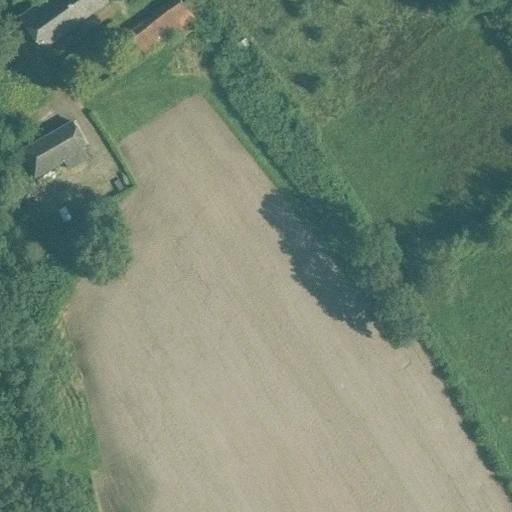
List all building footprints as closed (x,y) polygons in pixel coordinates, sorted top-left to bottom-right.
[(107,0),(42,0),(19,17),(41,48),(107,0)] [(183,0),(166,0),(131,26),(142,42),(189,8),(183,0)] [(242,53),(251,47),(245,37),(235,43),(242,53)] [(86,148),(71,121),(22,149),(35,177),(86,148)] [(86,403),(94,432),(115,426),(107,397),(86,403)]
